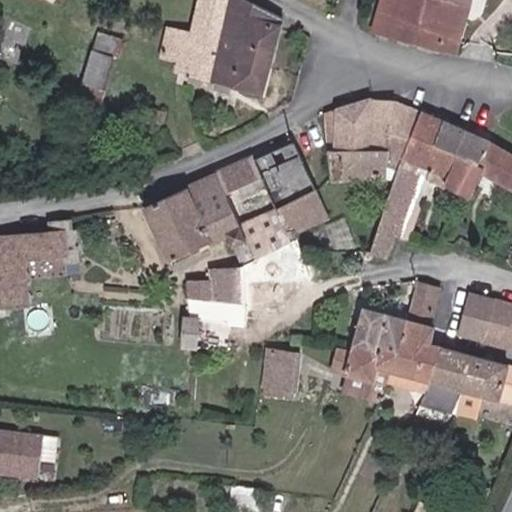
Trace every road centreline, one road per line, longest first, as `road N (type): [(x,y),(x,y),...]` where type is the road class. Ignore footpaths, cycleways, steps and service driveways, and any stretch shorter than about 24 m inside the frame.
road 1 (residential): [(380,49),(257,144),(24,216),(0,216)]
road 2 (residential): [(511,81),(457,76),(380,49)]
